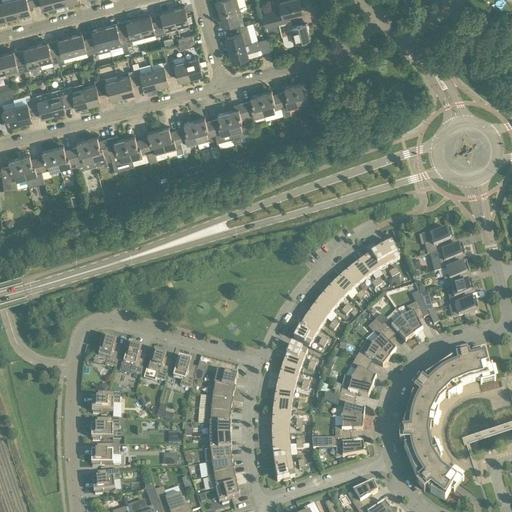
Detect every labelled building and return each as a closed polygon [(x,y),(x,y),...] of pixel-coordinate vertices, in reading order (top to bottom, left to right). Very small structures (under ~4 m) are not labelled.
[(8,0),(2,2),(7,19),(19,16),(14,0),(8,0)] [(14,0),(19,16),(30,13),(29,7),(35,5),(33,0),(14,0)] [(33,0),(35,5),(42,4),(43,9),(55,6),(53,0),(33,0)] [(217,0),(216,0),(220,13),(235,9),(240,8),(240,7),(246,5),(244,0),(217,0)] [(300,0),(287,0),(280,2),(282,10),(260,15),(265,28),(266,28),(271,26),(279,25),(291,21),(289,15),(303,11),(300,0)] [(189,23),(187,17),(185,6),(173,9),(177,26),(189,23)] [(240,8),(235,9),(220,13),(223,25),(226,24),(228,30),(245,25),(244,21),(240,8)] [(163,19),(158,20),(162,35),(167,34),(166,29),(177,26),(173,9),(161,12),(163,19)] [(156,37),(162,35),(158,20),(152,22),(150,15),(139,18),(143,35),(155,33),(156,37)] [(123,29),(127,44),(131,43),(133,43),(132,39),(143,35),(139,18),(127,21),(128,28),(123,29)] [(293,27),(291,21),(279,25),(282,36),(292,34),(294,42),(310,38),(306,24),(293,27)] [(104,27),(109,45),(120,42),(121,46),(123,45),(127,44),(123,29),(118,31),(116,24),(104,27)] [(230,49),(245,45),(267,39),(267,38),(261,40),(252,42),(247,25),(245,25),(228,30),(229,36),(226,36),(230,49)] [(110,50),(109,45),(104,27),(92,30),(94,37),(89,39),(93,53),(98,52),(98,53),(110,50)] [(93,53),(89,39),(84,40),(82,33),(70,36),(75,54),(86,51),(87,55),(93,53)] [(178,38),(179,44),(193,40),(192,35),(178,38)] [(55,48),(59,63),(64,61),(65,61),(76,58),(75,54),(70,36),(58,39),(60,46),(55,48)] [(267,39),(245,45),(230,49),(233,61),(248,57),(247,53),(263,48),(264,53),(270,51),(267,39)] [(193,40),(179,44),(181,49),(195,46),(193,40)] [(53,64),(59,63),(55,48),(49,49),(48,42),(36,45),(40,63),(51,60),(53,64)] [(24,72),(25,71),(30,70),(41,67),(40,63),(36,45),(24,49),(26,55),(20,57),(24,72)] [(2,54),(8,76),(24,72),(20,57),(15,58),(13,51),(2,54)] [(174,60),(169,61),(173,75),(177,74),(179,81),(191,78),(187,60),(186,61),(185,56),(173,59),(174,60)] [(187,60),(191,78),(203,75),(198,57),(187,60)] [(173,75),(169,61),(163,62),(151,65),(157,87),(169,84),(167,77),(173,75)] [(138,85),(143,83),(145,90),(157,87),(151,65),(151,64),(140,67),(140,69),(134,70),(138,85)] [(134,70),(129,72),(130,76),(118,79),(123,96),(134,93),(133,86),(138,85),(134,70)] [(123,96),(118,79),(106,82),(105,78),(100,79),(104,94),(109,92),(111,99),(123,96)] [(95,84),(84,88),(88,105),(100,102),(98,95),(104,94),(100,79),(94,81),(95,84)] [(296,97),(298,105),(309,103),(308,101),(316,98),(312,85),(307,86),(306,82),(295,85),(298,97),(296,97)] [(0,85),(0,91),(13,88),(12,83),(0,85)] [(278,94),(282,108),(284,115),(284,117),(291,115),(289,108),(298,105),(296,97),(298,97),(295,85),(284,87),(285,92),(278,94)] [(88,105),(84,88),(72,91),(71,87),(66,89),(69,103),(75,102),(76,108),(88,105)] [(13,88),(0,91),(0,96),(0,98),(15,94),(13,88)] [(61,94),(49,97),(54,114),(66,111),(64,104),(69,103),(66,89),(60,90),(61,94)] [(272,91),(261,93),(264,105),(262,106),(265,114),(266,120),(284,115),(282,108),(278,94),(273,95),(272,91)] [(244,103),(248,117),(253,115),(253,117),(265,114),(262,106),(264,105),(261,93),(251,96),(252,101),(244,103)] [(54,114),(49,97),(38,100),(37,96),(31,98),(37,118),(42,116),(42,118),(54,114)] [(31,98),(30,98),(26,99),(27,103),(16,106),(20,123),(32,120),(32,119),(37,118),(31,98)] [(242,129),(241,125),(249,123),(248,117),(244,103),(237,105),(238,109),(228,112),(231,123),(229,123),(232,132),(242,129)] [(16,106),(3,109),(8,127),(20,123),(16,106)] [(233,138),(232,132),(229,123),(231,123),(228,112),(218,114),(219,119),(211,121),(215,135),(217,143),(233,138)] [(208,137),(215,135),(211,121),(206,122),(205,118),(194,121),(197,132),(196,133),(198,141),(208,139),(208,137)] [(190,150),(189,144),(198,141),(196,133),(197,132),(194,121),(184,123),(185,128),(178,130),(182,144),(181,144),(183,152),(190,150)] [(304,129),(299,124),(295,128),(300,133),(304,129)] [(163,141),(166,150),(176,147),(178,154),(183,152),(181,144),(182,144),(178,130),(170,132),(169,127),(158,130),(162,141),(163,141)] [(162,141),(158,130),(148,133),(149,137),(144,139),(148,153),(150,162),(157,160),(156,153),(166,150),(163,141),(162,141)] [(135,136),(124,139),(127,150),(129,149),(132,159),(142,156),(142,154),(148,153),(144,139),(136,141),(135,136)] [(92,151),(94,160),(96,166),(112,161),(107,139),(99,141),(97,137),(87,140),(90,152),(92,151)] [(134,165),(132,159),(129,149),(127,150),(124,139),(118,141),(118,138),(114,139),(113,137),(107,139),(112,161),(115,171),(134,165)] [(96,166),(94,160),(92,151),(90,152),(87,140),(76,143),(77,147),(72,149),(76,163),(78,171),(96,166)] [(78,171),(76,163),(72,149),(65,150),(64,146),(53,149),(56,161),(58,160),(61,169),(62,175),(78,171)] [(44,156),(38,158),(42,172),(50,170),(50,172),(61,169),(58,160),(56,161),(53,149),(42,152),(44,156)] [(24,169),(27,178),(29,186),(45,183),(42,172),(38,158),(31,160),(30,155),(19,158),(23,169),(24,169)] [(17,180),(27,178),(24,169),(23,169),(19,158),(9,161),(10,165),(1,167),(4,191),(18,190),(17,180)] [(190,175),(188,168),(181,170),(183,177),(190,175)] [(139,183),(141,191),(147,189),(145,181),(139,183)] [(102,194),(92,196),(94,204),(103,202),(102,194)] [(41,224),(53,221),(51,213),(39,216),(41,224)] [(10,220),(4,226),(10,232),(16,225),(10,220)] [(404,238),(402,231),(392,234),(397,243),(402,242),(404,238)] [(448,251),(446,245),(453,243),(453,242),(455,242),(455,241),(453,241),(450,231),(430,236),(432,244),(425,245),(428,256),(442,253),(442,252),(448,251)] [(381,250),(390,266),(399,261),(397,257),(400,256),(396,249),(394,250),(392,245),(381,250)] [(459,267),(458,261),(465,259),(465,258),(466,258),(466,257),(465,257),(462,247),(448,251),(442,252),(442,253),(444,260),(439,261),(442,272),(447,271),(447,270),(459,267)] [(381,272),(390,266),(381,250),(380,250),(381,251),(371,256),(381,272)] [(372,277),(381,272),(371,256),(362,262),(361,262),(372,277)] [(361,263),(352,269),(363,284),(372,277),(361,262),(361,263)] [(464,285),(462,279),(469,277),(469,276),(471,276),(471,275),(469,275),(466,265),(459,267),(447,270),(447,271),(449,278),(444,279),(446,290),(451,289),(451,288),(464,285)] [(355,290),(363,284),(352,269),(343,277),(343,276),(355,290)] [(343,277),(335,285),(347,298),(355,290),(343,276),(343,277)] [(471,283),(464,285),(451,288),(451,289),(453,295),(448,297),(451,308),(456,306),(468,303),(468,302),(467,297),(474,295),(474,294),(475,294),(475,293),(473,293),(471,283)] [(340,306),(347,298),(335,285),(327,293),(326,292),(326,293),(340,306)] [(326,293),(319,302),(333,313),(340,306),(326,293)] [(410,315),(402,319),(414,337),(423,331),(417,321),(423,318),(424,320),(424,319),(429,316),(428,314),(429,314),(425,306),(419,293),(413,296),(417,304),(406,309),(410,315)] [(456,306),(457,313),(453,314),(454,319),(478,313),(475,301),(468,302),(468,303),(456,306)] [(312,311),(311,311),(327,322),(333,313),(319,302),(312,311)] [(432,305),(425,306),(429,314),(433,312),(432,305)] [(327,322),(311,311),(312,311),(305,321),(321,330),(327,322)] [(440,323),(434,311),(433,312),(429,314),(428,314),(429,316),(434,326),(440,323)] [(390,320),(388,322),(382,315),(376,321),(393,339),(398,335),(405,343),(414,337),(402,319),(395,326),(390,320)] [(299,330),(315,340),(321,330),(305,321),(300,330),(299,330)] [(393,339),(376,321),(368,329),(379,340),(372,347),(389,360),(396,352),(388,344),(393,339)] [(315,340),(299,330),(299,331),(294,341),(310,349),(315,340)] [(117,341),(114,340),(114,339),(113,339),(113,340),(104,337),(104,338),(102,338),(100,346),(102,346),(99,358),(107,360),(106,366),(116,369),(122,348),(115,346),(117,341)] [(362,351),(356,360),(370,368),(373,362),(383,368),(389,360),(372,347),(367,342),(362,351)] [(142,348),(141,348),(129,344),(129,345),(127,345),(125,353),(127,353),(124,365),(132,367),(130,373),(141,376),(147,355),(140,353),(142,348)] [(286,357),(303,364),(308,354),(291,346),(287,357),(286,357)] [(167,355),(163,354),(164,352),(163,352),(163,354),(154,351),(154,352),(152,352),(149,360),(152,361),(148,372),(157,374),(155,380),(166,383),(172,362),(165,360),(167,355)] [(492,379),(489,367),(486,353),(472,356),(472,358),(468,359),(467,353),(456,356),(457,361),(453,363),(452,361),(439,371),(458,400),(471,394),(479,392),(476,383),(480,382),(492,379)] [(286,358),(283,368),(300,374),(303,364),(286,357),(286,358)] [(192,362),(188,361),(189,359),(188,359),(187,361),(179,358),(179,360),(177,359),(174,367),(177,368),(173,379),(182,381),(180,387),(191,390),(197,369),(190,367),(192,362)] [(353,381),(372,389),(376,379),(366,373),(370,368),(356,360),(351,369),(357,373),(353,381)] [(329,362),(326,368),(332,371),(335,366),(329,362)] [(279,379),(297,384),(300,374),(283,368),(279,379)] [(217,372),(214,385),(235,389),(238,378),(226,375),(227,372),(220,370),(219,373),(217,372)] [(458,400),(439,371),(425,380),(426,381),(423,384),(419,381),(412,390),(416,393),(414,397),(413,396),(408,412),(442,423),(448,410),(458,400)] [(279,379),(277,390),(294,394),(297,384),(279,379)] [(368,399),(372,389),(353,381),(350,389),(343,387),(340,398),(355,402),(357,396),(368,399)] [(110,389),(106,384),(101,389),(105,393),(110,389)] [(209,384),(207,398),(232,402),(233,401),(234,395),(235,395),(236,390),(235,389),(214,385),(209,384)] [(274,401),(274,402),(292,405),(294,394),(277,390),(274,401)] [(98,394),(98,400),(93,400),(92,403),(90,403),(90,404),(92,404),(92,413),(93,413),(93,415),(101,416),(101,413),(113,414),(114,405),(120,406),(120,394),(98,394)] [(325,402),(338,407),(337,408),(344,410),(342,419),(364,421),(365,411),(354,408),(355,402),(340,398),(325,394),(325,402)] [(151,404),(145,395),(140,398),(146,407),(151,404)] [(207,398),(205,411),(231,414),(232,407),(233,407),(233,402),(233,401),(232,402),(207,398)] [(274,402),(273,413),(291,415),(292,405),(274,402)] [(164,420),(166,413),(167,408),(160,406),(157,418),(164,420)] [(204,425),(210,426),(210,425),(230,426),(231,419),(232,414),(231,414),(205,411),(204,425)] [(442,423),(408,412),(403,428),(405,428),(404,432),(399,433),(399,444),(405,444),(406,448),(404,449),(410,464),(443,450),(440,437),(442,423)] [(271,425),(290,426),(291,415),(273,413),(272,425),(271,425)] [(351,439),(351,432),(363,432),(364,421),(342,419),(342,428),(335,428),(335,439),(351,439)] [(97,420),(97,427),(92,427),(92,430),(90,430),(90,431),(92,431),(92,440),(93,440),(93,442),(101,442),(101,440),(113,440),(113,431),(119,431),(119,420),(97,420)] [(210,426),(210,438),(231,438),(231,426),(230,426),(210,425),(210,426)] [(272,425),(272,436),(290,436),(290,426),(271,425),(272,425)] [(171,434),(171,445),(181,445),(181,434),(171,434)] [(272,448),(290,447),(290,436),(272,436),(272,448)] [(210,438),(210,451),(210,452),(231,450),(231,451),(232,451),(231,438),(210,438)] [(335,439),(327,439),(312,440),(313,450),(318,450),(318,452),(336,449),(336,450),(343,450),(343,459),(342,459),(343,459),(347,458),(348,460),(357,459),(356,457),(365,455),(363,444),(351,445),(351,439),(335,439)] [(97,446),(97,453),(92,453),(92,456),(90,456),(90,457),(92,457),(92,466),(93,466),(93,468),(101,468),(101,466),(113,466),(113,457),(119,457),(119,446),(97,446)] [(272,448),(273,460),(291,457),(290,447),(272,448)] [(205,452),(206,466),(232,462),(232,463),(233,463),(232,457),(231,457),(231,451),(231,450),(210,452),(210,451),(205,452)] [(457,480),(449,474),(443,469),(451,463),(443,450),(410,464),(416,479),(417,478),(420,482),(416,485),(422,492),(424,494),(428,490),(431,493),(430,495),(445,503),(451,491),(457,480)] [(274,471),(293,468),(291,457),(273,460),(275,471),(274,471)] [(206,466),(208,479),(234,474),(234,475),(235,475),(234,469),(233,469),(232,463),(232,462),(206,466)] [(295,479),(293,468),(274,471),(275,471),(277,483),(283,482),(283,484),(291,482),(290,480),(295,479)] [(97,474),(98,481),(93,481),(94,494),(95,494),(95,496),(104,495),(103,493),(115,492),(114,483),(120,482),(119,471),(97,474)] [(211,493),(216,492),(216,491),(236,486),(236,487),(237,486),(236,481),(235,481),(234,475),(234,474),(208,479),(211,493)] [(182,480),(185,488),(191,486),(188,478),(182,480)] [(347,496),(357,511),(359,511),(371,505),(368,499),(378,493),(373,483),(366,487),(365,485),(356,489),(357,491),(353,492),(347,496)] [(240,498),(236,487),(236,486),(216,491),(216,492),(219,504),(222,504),(222,506),(229,504),(228,502),(240,498)] [(181,496),(167,501),(164,489),(155,492),(159,503),(160,505),(161,511),(190,511),(189,508),(185,510),(181,496)] [(335,511),(336,511),(332,502),(325,505),(328,511),(335,511)]
